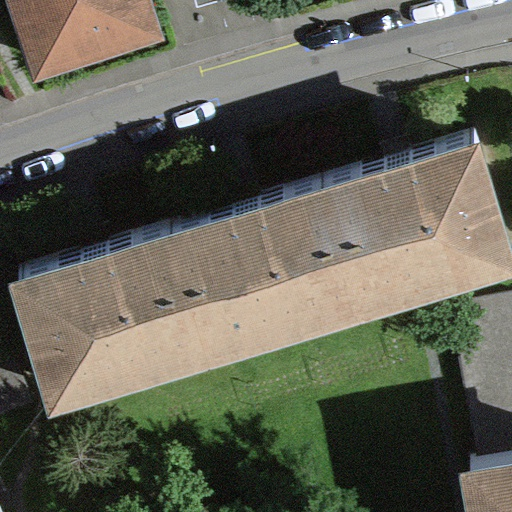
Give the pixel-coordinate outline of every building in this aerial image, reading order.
[(20,0),(39,54),(154,17),(149,0),(20,0)] [(391,149),(326,169),(241,195),(168,217),(91,240),(19,261),(54,379),(87,369),(88,371),(173,345),(173,343),(203,334),(238,323),(239,325),(325,300),(324,297),(361,287),(390,278),(391,280),(477,254),(476,252),(510,242),(474,124),(391,149)] [(511,287),(453,298),(475,421),(511,414),(511,287)] [(0,406),(29,394),(2,331),(0,331),(0,406)] [(511,511),(511,414),(475,421),(480,449),(470,451),(476,485),(474,486),(476,493),(479,511),(511,511)]
